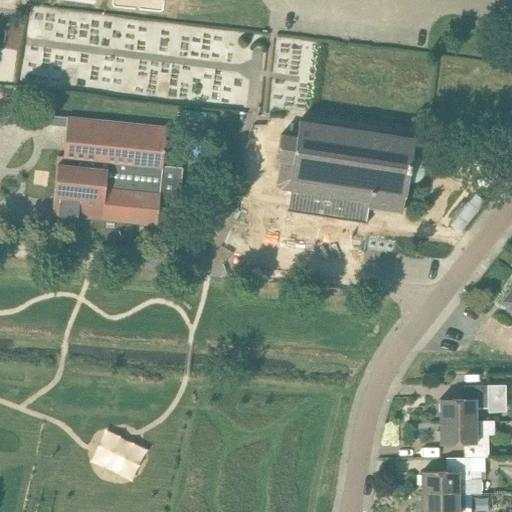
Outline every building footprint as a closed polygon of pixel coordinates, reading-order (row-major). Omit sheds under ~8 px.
[(160,196),(162,167),(166,128),(48,116),(47,126),(67,128),(64,157),(58,156),(52,215),(84,218),(85,214),(93,215),(92,219),(166,226),(168,208),(158,207),(160,196)] [(281,161),(277,189),(345,199),(345,204),(402,213),(404,196),(406,196),(408,182),(414,182),(419,179),(423,175),(424,169),(424,164),(422,159),(417,155),(412,153),(414,139),(299,121),(297,137),(281,135),(277,160),(281,161)] [(162,167),(160,196),(178,198),(181,169),(162,167)] [(511,287),(501,303),(511,310),(511,287)] [(488,386),(488,399),(505,399),(505,386),(488,386)] [(440,399),(440,423),(476,422),(476,409),(505,409),(505,399),(488,399),(464,399),(440,399)] [(464,445),(464,458),(469,458),(469,457),(488,457),(488,444),(488,435),(488,422),(476,422),(440,423),(440,445),(464,445)] [(422,472),(422,494),(458,494),(481,494),(481,479),(470,479),(470,471),(469,471),(469,458),(464,458),(446,458),(446,471),(422,472)] [(458,507),(458,494),(422,494),(422,511),(470,511),(471,507),(458,507)]
